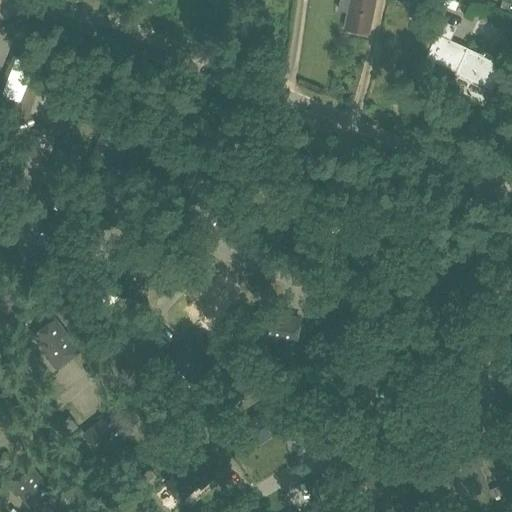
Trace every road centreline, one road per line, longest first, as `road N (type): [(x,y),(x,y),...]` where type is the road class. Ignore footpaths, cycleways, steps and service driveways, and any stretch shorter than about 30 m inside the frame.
road 1 (unclassified): [(511,199),(40,0)]
road 2 (track): [(350,132),(383,0)]
